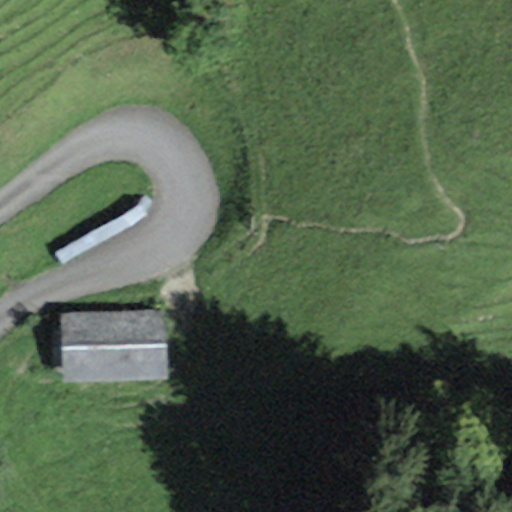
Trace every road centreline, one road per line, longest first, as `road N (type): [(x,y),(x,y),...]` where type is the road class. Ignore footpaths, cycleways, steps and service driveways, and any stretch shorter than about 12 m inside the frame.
road 1 (track): [(0,210),(88,147),(135,140),(193,159),(197,207)]
road 2 (track): [(197,207),(165,249),(26,305),(0,327)]
